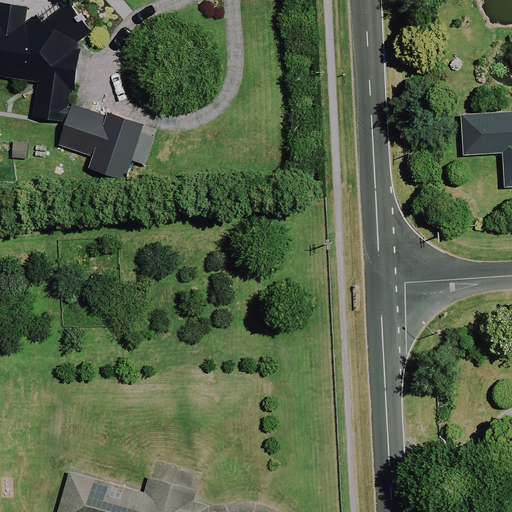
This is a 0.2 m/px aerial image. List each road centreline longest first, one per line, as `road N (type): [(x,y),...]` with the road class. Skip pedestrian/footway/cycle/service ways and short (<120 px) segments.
road 1 (residential): [(365,0),(381,284)]
road 2 (residential): [(381,284),(392,511)]
road 3 (residential): [(381,284),(511,275)]
